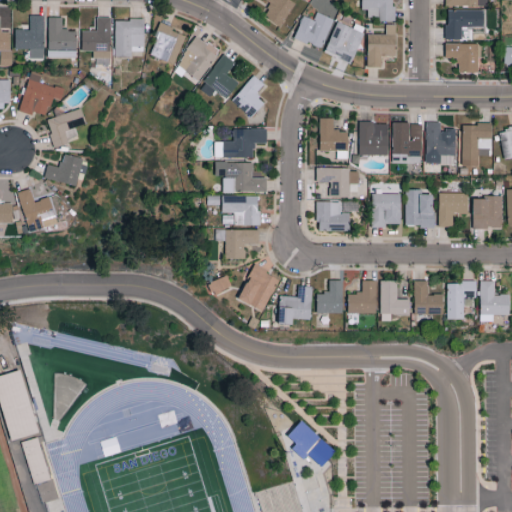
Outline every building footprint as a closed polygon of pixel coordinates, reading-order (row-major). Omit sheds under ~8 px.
[(296,3),(291,0),(267,0),(272,3),(264,14),(280,26),(296,3)] [(393,0),(361,0),(362,9),(368,9),(368,16),(378,16),(379,20),(394,20),(393,0)] [(304,15),(294,36),(321,48),(334,19),(317,11),(314,20),(304,15)] [(44,15),(30,15),(30,29),(15,28),(15,48),(30,48),(30,57),(44,58),(44,15)] [(63,16),(49,16),(48,56),(76,57),(77,30),(62,29),(63,16)] [(94,50),(94,63),(111,63),(110,16),(96,17),(97,30),(82,30),(82,50),(94,50)] [(115,56),(132,56),(131,46),(144,46),(144,19),(115,19),(115,56)] [(351,62),(364,32),(337,21),(324,51),(351,62)] [(186,33),(160,23),(149,54),(174,63),(186,33)] [(395,56),(396,24),(385,24),(385,33),(368,33),(367,66),(382,67),(382,56),(395,56)] [(0,50),(10,51),(11,30),(0,29),(0,50)] [(186,71),(199,80),(217,54),(206,47),(209,44),(196,36),(173,70),(182,77),(186,71)] [(458,71),(478,71),(478,43),(445,43),(445,57),(458,57),(458,71)] [(211,95),(215,90),(227,98),(238,82),(227,74),(235,61),(223,53),(200,88),(211,95)] [(20,109),(47,116),(52,97),(61,99),(64,88),(40,81),(42,74),(31,71),(20,109)] [(265,102),(255,93),(264,83),(254,74),(232,99),(252,117),(265,102)] [(0,107),(8,108),(9,79),(0,78),(0,107)] [(75,126),(86,123),(81,108),(46,119),(55,146),(79,138),(75,126)] [(319,149),(348,150),(348,129),(333,129),(333,116),(320,116),(319,149)] [(455,128),(440,128),(440,121),(426,120),(426,162),(454,162),(455,128)] [(388,154),(388,121),(359,121),(359,154),(388,154)] [(422,122),(393,121),(392,160),(408,160),(408,162),(421,162),(422,122)] [(491,122),(462,122),(462,164),(478,164),(478,154),(491,154),(491,122)] [(503,157),(511,155),(511,125),(500,127),(503,157)] [(254,156),(254,142),(266,141),(266,127),(233,128),(233,140),(214,141),(215,149),(216,149),(216,157),(254,156)] [(60,167),(48,164),(44,177),(78,185),(83,165),(81,165),(82,158),(63,153),(60,167)] [(266,175),(253,175),(253,161),(215,162),(216,175),(223,174),(223,191),(266,190),(266,175)] [(316,167),(316,180),(330,181),(330,194),(357,195),(358,168),(316,167)] [(379,192),(400,191),(399,183),(379,184),(379,192)] [(55,216),(50,196),(33,200),(30,188),(18,191),(28,232),(44,228),(41,219),(55,216)] [(434,189),(406,189),(405,225),(433,225),(434,189)] [(468,192),(439,191),(439,225),(453,225),(453,212),(468,212),(468,192)] [(401,193),(372,192),(371,226),(386,226),(386,222),(400,223),(401,193)] [(259,224),(259,194),(222,194),(222,211),(234,211),(234,223),(259,224)] [(473,195),(473,226),(502,227),(502,195),(473,195)] [(349,230),(350,211),(341,211),(341,200),(317,200),(317,229),(349,230)] [(12,202),(0,202),(0,221),(12,222),(12,202)] [(225,239),(225,257),(245,258),(246,243),(259,243),(259,229),(216,227),(215,239),(225,239)] [(238,298),(264,310),(279,276),(254,264),(238,298)] [(342,312),(342,278),(329,278),(329,291),(317,291),(317,311),(342,312)] [(377,312),(377,279),(362,278),(362,291),(348,291),(347,312),(377,312)] [(409,314),(409,298),(396,298),(397,279),(380,279),(380,319),(391,320),(391,313),(409,314)] [(442,293),(427,293),(428,280),(413,279),(413,313),(442,313),(442,293)] [(510,293),(495,293),(495,279),(481,279),(480,320),(493,321),(494,313),(509,314),(510,293)] [(447,317),(463,318),(463,295),(476,295),(476,280),(447,280),(447,317)] [(312,284),(298,284),(298,295),(279,294),(279,322),(292,323),(293,317),(311,318),(312,284)] [(40,441),(52,483),(35,487),(20,442),(16,443),(12,444),(11,441),(0,399),(0,377),(15,374),(20,373),(22,380),(40,441)] [(287,434),(296,442),(292,447),(304,458),(308,453),(322,465),(336,450),(301,419),(287,434)] [(257,494),(262,511),(300,511),(291,483),(257,494)]
